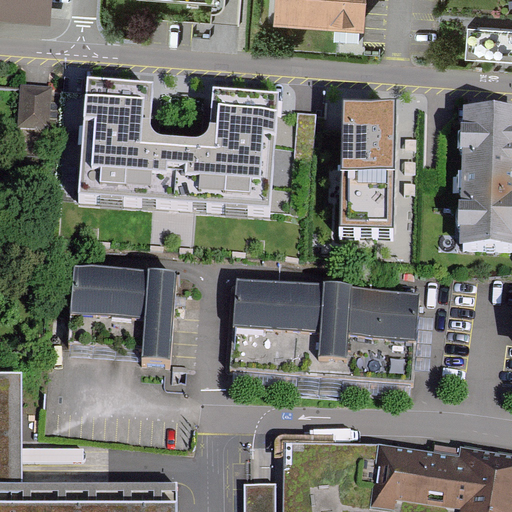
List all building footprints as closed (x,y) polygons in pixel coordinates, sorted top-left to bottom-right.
[(274,0),(273,21),(363,27),(364,0),(274,0)] [(511,30),(469,26),(466,57),(511,60),(511,30)] [(156,86),(85,81),(75,206),(273,221),(282,97),(211,92),(207,147),(152,143),(156,86)] [(46,89),(19,88),(17,128),(45,129),(46,89)] [(339,105),(336,247),(398,248),(401,106),(339,105)] [(511,106),(464,106),(460,242),(511,243),(511,106)] [(319,137),(319,116),(283,115),(283,136),(319,137)] [(177,280),(74,272),(68,348),(141,353),(140,362),(171,364),(177,280)] [(421,296),(239,283),(232,370),(414,384),(421,296)] [(0,369),(0,511),(178,511),(178,482),(24,482),(25,370),(0,369)] [(511,511),(511,460),(385,445),(286,443),(287,482),(266,484),(250,485),(250,511),(511,511)]
